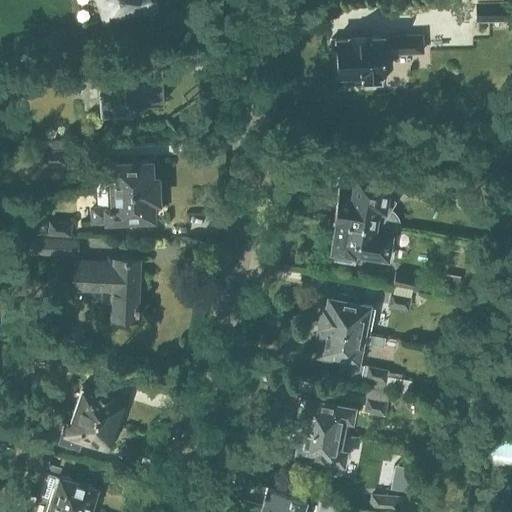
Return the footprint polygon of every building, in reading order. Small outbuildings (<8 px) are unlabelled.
[(97,0),(104,18),(140,5),(142,10),(148,13),(156,10),(159,4),(157,0),(97,0)] [(508,1),(476,1),(477,20),(509,20),(508,1)] [(331,38),(332,55),(336,56),(337,85),(383,83),(382,76),(383,76),(383,74),(385,74),(384,54),(424,52),(423,34),(370,37),(370,34),(349,35),(350,37),(331,38)] [(123,65),(124,71),(99,72),(101,115),(130,114),(129,103),(164,102),(162,63),(123,65)] [(24,151),(24,164),(43,164),(65,164),(65,149),(24,151)] [(88,163),(88,179),(108,178),(109,191),(158,189),(158,176),(152,176),(151,160),(88,163)] [(339,190),(334,219),(393,229),(400,230),(400,225),(400,222),(400,219),(399,217),(398,214),(396,212),(395,211),(391,208),(397,200),(396,199),(384,197),(387,181),(356,176),(353,192),(339,190)] [(419,181),(400,178),(398,191),(417,195),(419,181)] [(109,191),(110,204),(90,205),(90,221),(154,218),(153,202),(159,201),(158,189),(109,191)] [(334,219),(334,220),(338,221),(331,259),(352,262),(354,251),(373,254),(373,255),(385,257),(386,257),(387,257),(389,256),(390,255),(390,254),(391,254),(391,253),(391,252),(394,236),(392,236),(393,229),(334,219)] [(48,235),(71,236),(72,222),(49,220),(48,235)] [(18,253),(78,256),(78,238),(19,236),(18,253)] [(108,290),(111,291),(110,317),(136,318),(138,259),(112,258),(112,259),(74,257),(72,289),(84,290),(84,288),(90,288),(90,290),(101,290),(101,289),(108,289),(108,290)] [(393,285),(412,288),(412,290),(425,293),(426,288),(419,286),(420,279),(414,278),(415,275),(396,271),(393,285)] [(388,305),(408,310),(411,297),(391,293),(388,305)] [(327,308),(323,307),(320,323),(371,333),(375,306),(329,297),(327,308)] [(323,360),(326,360),(328,361),(330,361),(334,361),(336,359),(337,355),(360,360),(363,346),(369,347),(373,344),(384,346),(386,337),(371,334),(371,333),(320,323),(319,324),(323,325),(318,351),(322,352),(321,357),(323,360)] [(52,348),(27,341),(22,362),(47,368),(52,348)] [(367,387),(367,385),(390,390),(409,394),(412,380),(401,378),(402,373),(388,371),(389,369),(341,359),(337,381),(367,387)] [(123,398),(81,385),(73,409),(115,422),(123,398)] [(365,396),(366,397),(363,410),(385,415),(390,390),(367,385),(367,387),(365,396)] [(304,411),(301,410),(298,425),(341,433),(344,417),(351,418),(353,407),(329,402),(330,398),(323,397),(322,401),(307,398),(304,411)] [(115,422),(73,409),(69,422),(67,421),(62,434),(66,436),(67,434),(107,447),(115,422)] [(27,428),(0,421),(0,437),(22,444),(27,428)] [(296,453),(309,455),(307,464),(333,473),(337,461),(342,462),(345,450),(338,449),(341,433),(298,425),(295,439),(299,440),(296,453)] [(26,466),(44,472),(37,495),(89,511),(97,486),(59,475),(62,467),(48,463),(51,452),(33,446),(26,466)] [(395,463),(390,487),(408,490),(413,466),(395,463)] [(303,511),(307,498),(268,486),(260,511),(303,511)] [(405,495),(371,492),(369,509),(400,511),(400,506),(404,506),(405,495)] [(31,511),(88,511),(89,511),(37,495),(31,511)]
